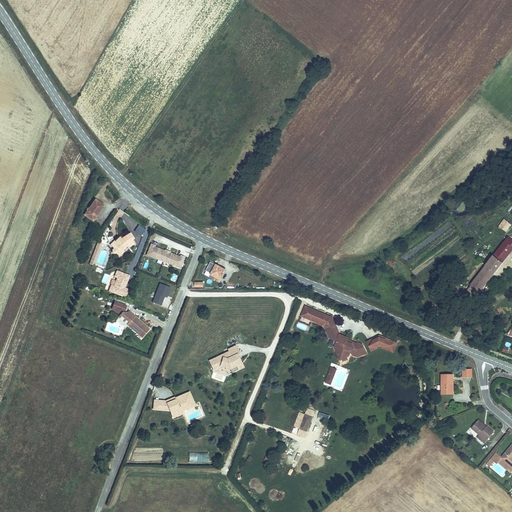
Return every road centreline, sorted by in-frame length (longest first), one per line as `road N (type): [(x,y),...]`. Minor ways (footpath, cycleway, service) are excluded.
road 1 (secondary): [(485,358),(180,226),(93,150),(0,15)]
road 2 (track): [(181,292),(289,297),(225,469)]
